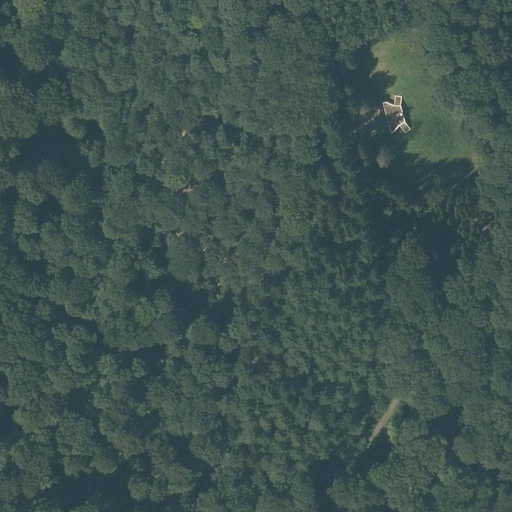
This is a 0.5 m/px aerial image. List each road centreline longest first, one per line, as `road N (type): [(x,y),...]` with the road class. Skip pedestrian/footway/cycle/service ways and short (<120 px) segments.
road 1 (track): [(312,0),(370,199)]
road 2 (track): [(432,0),(460,53),(511,108)]
